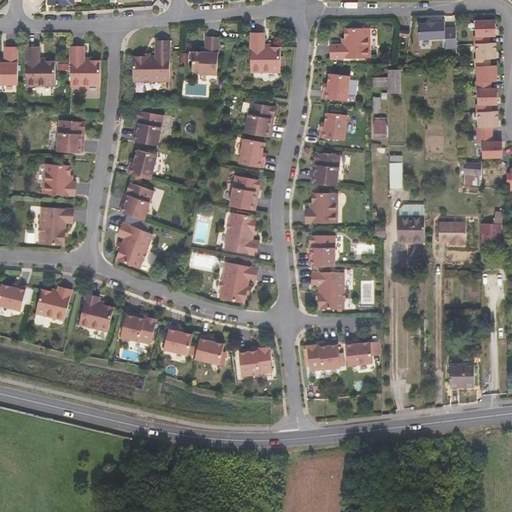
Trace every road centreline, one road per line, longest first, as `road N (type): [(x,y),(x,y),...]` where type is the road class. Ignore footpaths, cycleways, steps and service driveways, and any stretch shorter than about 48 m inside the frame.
road 1 (residential): [(299,10),(306,32),(299,95),(276,215),(286,320)]
road 2 (secondary): [(302,438),(214,438),(0,393)]
road 3 (residential): [(511,94),(509,20),(500,8),(299,10)]
road 4 (residential): [(92,262),(111,102),(111,22)]
road 5 (secondary): [(511,412),(302,438)]
road 6 (residential): [(92,262),(178,298),(286,320)]
road 7 (residential): [(111,22),(299,10)]
road 8 (unknown): [(439,421),(438,274)]
road 9 (unknown): [(492,415),(493,285)]
